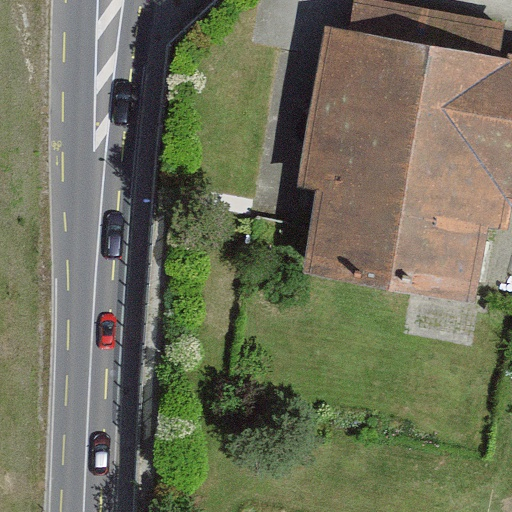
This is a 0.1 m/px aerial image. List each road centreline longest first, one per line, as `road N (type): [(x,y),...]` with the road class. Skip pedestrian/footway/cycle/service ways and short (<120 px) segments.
road 1 (primary): [(120,0),(88,511)]
road 2 (residential): [(316,0),(275,141)]
